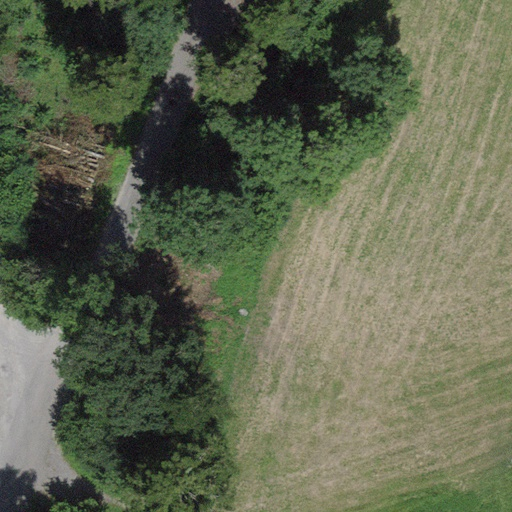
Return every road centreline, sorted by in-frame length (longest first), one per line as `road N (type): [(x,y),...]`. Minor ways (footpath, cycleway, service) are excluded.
road 1 (unclassified): [(210,0),(4,511)]
road 2 (track): [(41,416),(0,294)]
